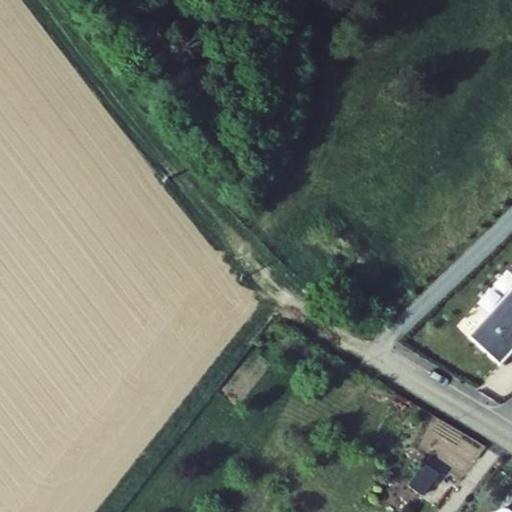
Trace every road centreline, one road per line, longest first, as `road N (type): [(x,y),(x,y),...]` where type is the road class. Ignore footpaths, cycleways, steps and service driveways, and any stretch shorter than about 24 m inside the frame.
road 1 (track): [(383,355),(286,304),(39,0)]
road 2 (residential): [(511,437),(383,355),(390,332),(511,216)]
